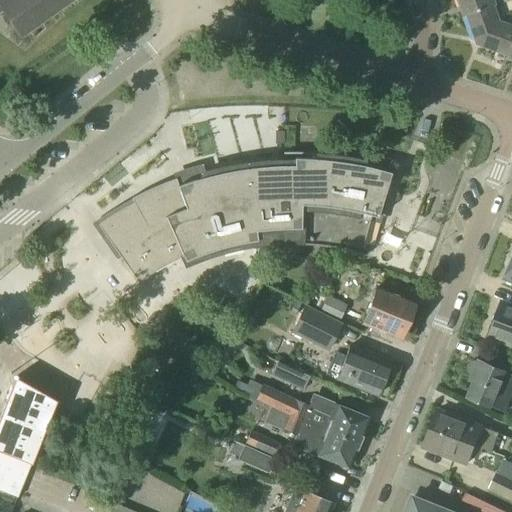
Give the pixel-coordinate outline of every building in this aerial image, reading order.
[(0,0),(0,6),(2,9),(6,6),(22,28),(55,4),(59,9),(70,0),(0,0)] [(495,0),(458,0),(464,15),(466,15),(495,4),(497,4),(495,0)] [(484,48),(509,58),(511,50),(511,26),(501,22),(495,4),(466,15),(475,41),(481,38),(484,48)] [(184,262),(200,256),(213,252),(225,248),(235,246),(254,242),(269,241),(280,240),(297,239),(297,244),(286,244),(276,244),(276,246),(298,246),(314,247),(333,249),(353,253),(365,256),(365,255),(361,254),(371,216),(375,217),(375,218),(376,218),(379,209),(381,200),(376,198),(381,180),(387,182),(389,173),(377,170),(364,167),(365,161),(352,159),(334,156),(323,155),(312,154),(282,153),(282,154),(314,155),(314,160),(293,159),(293,166),(267,167),(256,168),(234,171),(226,173),(196,180),(195,173),(183,177),(166,183),(159,185),(146,191),(130,199),(132,203),(124,208),(116,212),(106,219),(96,225),(116,253),(137,283),(148,276),(161,268),(172,263),(183,258),(184,262)] [(89,262),(0,329),(0,334),(2,337),(0,338),(0,355),(10,348),(32,376),(62,353),(54,343),(115,296),(89,262)] [(361,325),(399,340),(414,304),(375,288),(361,325)] [(320,310),(339,320),(343,311),(345,308),(326,298),(320,310)] [(511,305),(502,302),(488,338),(511,346),(511,305)] [(339,325),(304,307),(291,332),(327,350),(339,325)] [(170,349),(178,354),(185,342),(177,337),(170,349)] [(345,357),(334,353),(325,376),(376,396),(389,363),(349,347),(345,357)] [(475,380),(468,398),(504,413),(511,393),(511,376),(478,362),(474,362),(471,363),(468,365),(466,369),(466,372),(468,376),(471,378),(475,380)] [(290,370),(284,383),(301,392),(308,378),(290,370)] [(32,388),(19,380),(13,378),(0,412),(0,451),(31,464),(55,401),(32,388)] [(317,427),(357,443),(366,421),(312,399),(309,405),(305,404),(304,406),(293,402),(261,387),(255,399),(288,416),(317,427)] [(455,439),(473,446),(491,452),(498,434),(437,411),(430,427),(456,437),(455,439)] [(317,427),(288,416),(282,430),(297,436),(293,445),(348,467),(357,443),(317,427)] [(456,437),(430,427),(423,448),(466,464),(473,446),(455,439),(456,437)] [(245,444),(271,456),(276,445),(250,433),(245,444)] [(244,446),(238,461),(269,474),(275,460),(244,446)] [(511,502),(511,481),(496,473),(491,484),(503,489),(500,496),(511,502)] [(292,490),(283,511),(328,511),(331,504),(302,492),(302,494),(292,490)] [(407,511),(450,511),(413,497),(407,511)] [(0,511),(9,511),(11,509),(0,503),(0,511)] [(110,511),(123,511),(125,508),(114,503),(110,511)]
